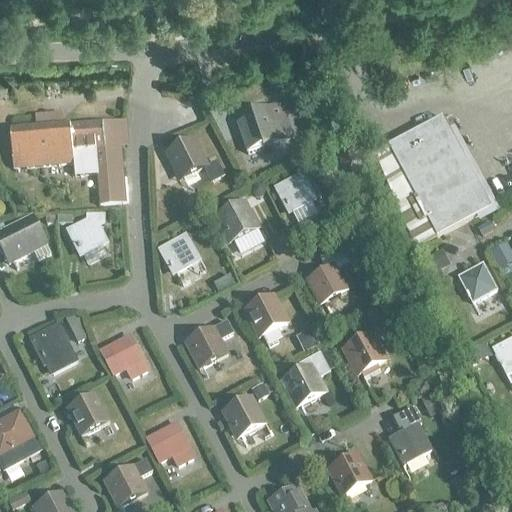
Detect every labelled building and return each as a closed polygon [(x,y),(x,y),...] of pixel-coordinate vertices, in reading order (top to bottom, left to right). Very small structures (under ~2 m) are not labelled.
[(263,151),(264,152),(296,141),(284,105),(252,116),(254,121),(237,126),(247,156),(263,151)] [(374,157),(416,252),(490,212),(442,121),(374,157)] [(99,209),(125,207),(118,125),(9,135),(12,172),(74,167),(75,180),(96,178),(99,209)] [(217,164),(206,169),(193,144),(165,159),(171,170),(174,168),(182,183),(203,172),(211,187),(225,180),(217,164)] [(291,217),(315,204),(301,178),(273,193),(279,204),(283,201),(291,217)] [(232,248),(257,235),(243,209),(215,224),(220,234),(224,232),(232,248)] [(83,260),(107,248),(94,221),(66,235),(71,246),(74,244),(83,260)] [(38,265),(50,259),(32,223),(0,238),(0,250),(8,268),(33,256),(38,265)] [(175,278),(199,264),(184,239),(157,255),(163,265),(167,263),(175,278)] [(324,308),(347,296),(336,274),(352,266),(343,250),(320,262),(326,273),(305,284),(311,295),(316,293),(324,308)] [(451,268),(443,252),(425,262),(433,277),(434,277),(437,282),(444,278),(441,274),(451,268)] [(458,281),(473,308),(496,295),(482,269),(458,281)] [(262,341),(286,328),(272,302),(244,317),(250,327),(254,325),(262,341)] [(74,321),(60,325),(75,353),(88,347),(74,321)] [(198,375),(227,360),(219,346),(232,339),(225,327),(184,349),(198,375)] [(52,380),(76,367),(57,330),(28,344),(34,354),(38,352),(52,380)] [(360,379),(385,366),(371,340),(343,354),(348,365),(352,363),(360,379)] [(135,382),(133,377),(144,371),(128,341),(100,356),(114,382),(126,376),(131,384),(135,382)] [(511,342),(491,354),(506,381),(511,377),(511,342)] [(330,374),(337,371),(328,354),(321,358),(321,356),(298,368),(302,376),(286,385),(300,411),(324,399),(317,384),(331,376),(330,374)] [(84,440),(108,427),(94,401),(66,415),(72,426),(75,424),(84,440)] [(227,416),(241,443),(265,430),(251,403),(227,416)] [(406,468),(430,455),(417,429),(420,428),(412,413),(393,423),(400,437),(388,443),(394,454),(398,452),(406,468)] [(32,458),(38,455),(18,418),(0,427),(0,462),(27,448),(32,458)] [(182,469),(180,465),(191,460),(174,429),(146,443),(160,469),(173,463),(177,471),(182,469)] [(346,500),(371,487),(357,460),(329,475),(334,486),(338,484),(346,500)] [(144,465),(103,486),(115,511),(121,511),(148,498),(142,484),(151,479),(144,465)] [(307,511),(296,492),(268,507),(271,511),(307,511)] [(67,511),(61,499),(35,511),(67,511)]
